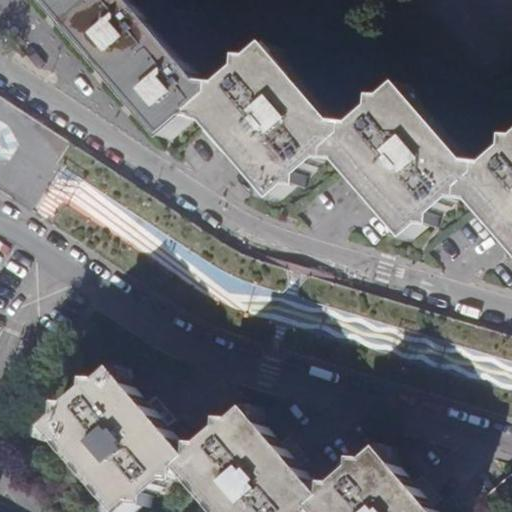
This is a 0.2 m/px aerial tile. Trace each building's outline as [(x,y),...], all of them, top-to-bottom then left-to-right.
[(51,0),(58,7),(62,12),(67,18),(105,63),(110,67),(114,72),(135,96),(140,102),(144,107),(173,141),(208,114),(218,100),(133,0),(51,0)] [(355,0),(369,16),(387,0),(355,0)] [(353,141),(274,52),(261,63),(251,63),(250,73),(230,90),(220,89),(218,100),(208,114),(234,144),(244,156),(253,166),(283,201),(297,189),(307,191),(308,179),(327,162),(338,165),(340,154),(366,184),(377,196),(386,207),(415,240),(429,228),(438,229),(440,219),(460,201),(470,203),(472,191),(500,224),(509,234),(511,237),(511,154),(495,169),(484,167),(483,180),(408,92),(395,103),(385,102),(384,113),(363,131),(353,129),(353,141)] [(53,432),(122,511),(137,511),(144,506),(155,508),(155,496),(174,481),(183,483),(185,471),(220,511),(318,511),(319,511),(440,511),(424,494),(388,452),(374,465),(364,464),(364,473),(345,490),(334,488),(333,502),(285,447),(255,412),(240,426),(231,424),(231,434),(211,450),(201,449),(202,458),(198,461),(154,411),(122,373),(106,386),(98,385),(96,394),(78,411),(70,408),(69,418),(53,432)] [(511,480),(488,502),(496,511),(506,511),(511,508),(511,480)]
